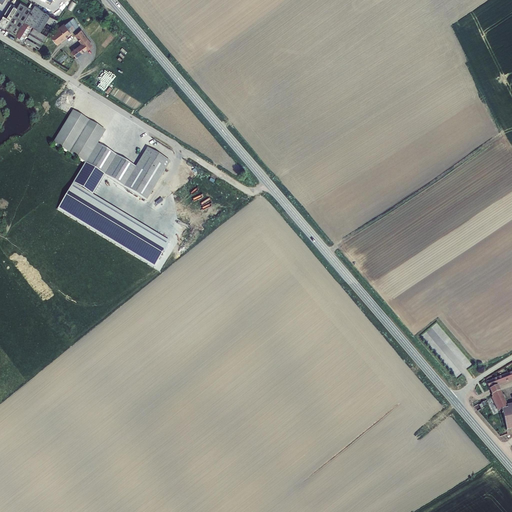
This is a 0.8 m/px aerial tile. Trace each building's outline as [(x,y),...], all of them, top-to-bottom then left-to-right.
[(12,8),(2,24),(8,27),(21,7),(14,4),(12,8)] [(35,12),(23,4),(21,7),(8,27),(20,35),(35,12)] [(35,12),(20,35),(42,49),(60,19),(38,6),(35,12)] [(75,18),(67,24),(74,32),(82,27),(75,18)] [(67,24),(63,27),(66,32),(63,35),(66,39),(74,32),(67,24)] [(60,43),(66,39),(63,35),(66,32),(63,27),(54,34),(60,43)] [(89,37),(84,31),(79,35),(85,43),(75,51),(80,56),(92,47),(95,45),(89,37)] [(78,112),(74,118),(106,137),(110,131),(78,112)] [(106,137),(74,118),(58,145),(90,164),(102,144),(106,137)] [(140,168),(102,144),(90,164),(128,187),(140,168)] [(174,162),(152,148),(140,168),(128,187),(151,201),(174,162)] [(511,372),(487,382),(491,389),(498,386),(498,384),(500,383),(500,384),(511,379),(511,372)] [(498,386),(491,389),(493,394),(501,390),(499,386),(498,386)] [(501,390),(493,394),(494,397),(495,397),(500,410),(503,409),(504,413),(511,411),(511,404),(508,405),(501,390)]
